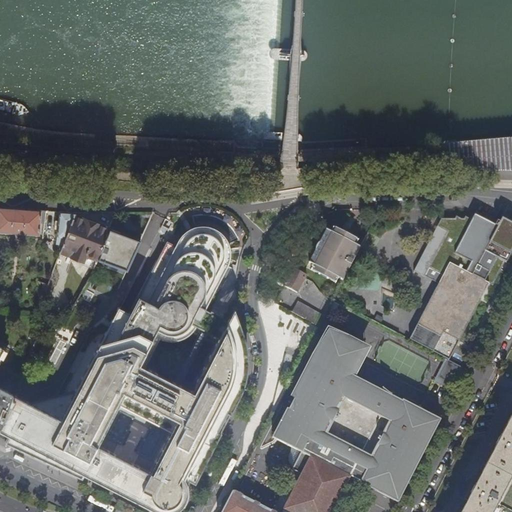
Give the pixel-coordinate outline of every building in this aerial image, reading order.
[(433,165),(452,168),(484,169),(511,170),(511,138),(450,144),(450,158),(433,159),(433,165)] [(40,222),(45,222),(46,210),(0,207),(0,232),(39,235),(40,222)] [(57,230),(56,241),(64,242),(74,215),(75,212),(60,211),(58,227),(55,226),(55,229),(57,230)] [(100,222),(97,223),(74,215),(64,242),(62,247),(59,255),(62,256),(64,253),(73,256),(72,256),(84,261),(86,255),(98,259),(100,252),(109,228),(107,227),(105,224),(100,222)] [(405,336),(449,359),(488,283),(484,281),(496,257),(505,261),(506,262),(511,250),(511,229),(497,221),(494,220),(492,224),(480,218),(476,219),(471,216),(470,218),(466,219),(462,216),(461,219),(458,219),(453,216),(452,219),(438,218),(434,225),(444,230),(431,254),(421,248),(410,269),(420,275),(421,274),(434,282),(405,336)] [(121,259),(132,228),(112,221),(109,228),(100,252),(121,259)] [(18,448),(71,472),(82,478),(84,474),(135,501),(157,511),(174,511),(176,511),(179,510),(184,505),(187,499),(188,495),(188,490),(187,485),(189,481),(195,484),(201,472),(234,409),(235,406),(240,396),(241,393),(243,388),(245,383),(246,380),(247,375),(247,373),(248,369),(248,363),(248,360),(247,352),(246,345),(245,339),(242,332),(238,321),(227,322),(222,319),(223,318),(211,312),(210,313),(205,310),(220,281),(225,270),(228,264),(229,256),(230,251),(229,246),(227,240),(223,236),(219,232),(214,229),(208,227),(203,226),(197,226),(193,228),(188,230),(186,232),(182,235),(179,240),(175,246),(166,241),(129,313),(118,308),(75,391),(29,403),(26,401),(8,436),(5,442),(18,448)] [(333,227),(330,231),(338,235),(340,231),(333,227)] [(338,278),(343,280),(360,247),(356,245),(348,240),(350,236),(340,231),(338,235),(330,231),(326,229),(309,262),(313,265),(321,269),(318,273),(328,278),(331,274),(338,278)] [(350,236),(348,240),(356,245),(358,240),(350,236)] [(484,281),(488,283),(492,286),(505,261),(496,257),(484,281)] [(318,273),(321,269),(313,265),(311,269),(318,273)] [(297,293),(306,275),(293,268),(290,274),(287,279),(287,280),(284,286),(297,293)] [(336,282),(338,278),(331,274),(328,278),(336,282)] [(50,279),(39,275),(38,281),(48,285),(50,279)] [(293,312),(319,327),(325,316),(299,302),(293,312)] [(234,309),(227,322),(238,321),(234,309)] [(301,452),(349,477),(397,502),(440,420),(424,411),(420,407),(414,402),(406,397),(403,402),(352,375),(365,349),(331,331),(289,410),(288,410),(273,438),(290,447),(301,452)] [(0,425),(2,422),(12,394),(0,387),(0,359),(5,350),(0,347),(0,425)] [(0,431),(4,434),(8,436),(26,401),(21,399),(17,396),(0,428),(0,431)] [(492,511),(511,475),(511,416),(461,511),(492,511)] [(291,466),(293,469),(301,452),(290,447),(291,450),(289,455),(289,457),(289,460),(289,463),(291,466)] [(349,477),(301,452),(293,469),(292,470),(303,475),(286,508),(286,507),(283,511),(272,511),(234,492),(223,511),(331,511),(345,486),(349,477)] [(341,511),(353,490),(345,486),(331,511),(341,511)]
